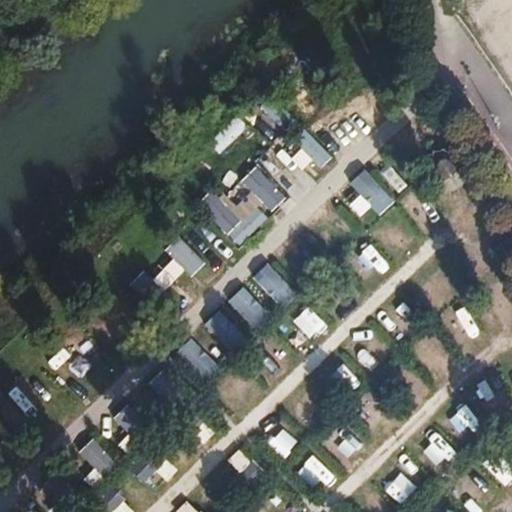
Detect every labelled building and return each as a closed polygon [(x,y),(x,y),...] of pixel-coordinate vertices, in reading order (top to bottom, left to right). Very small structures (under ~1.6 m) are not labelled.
[(240,115),(212,143),(224,155),(252,126),(240,115)] [(323,166),(333,158),(321,143),(311,151),(323,166)] [(219,188),(201,205),(241,248),(275,217),(274,215),(291,199),(261,166),(245,181),(255,192),(238,209),(219,188)] [(186,237),(169,250),(178,262),(155,279),(148,271),(133,284),(157,313),(176,298),(171,292),(207,263),(186,237)] [(209,331),(192,344),(217,376),(234,363),(209,331)] [(96,374),(110,361),(86,335),(71,348),(96,374)] [(63,354),(47,368),(72,396),(88,382),(63,354)] [(148,415),(134,400),(115,418),(131,435),(121,444),(132,456),(147,442),(152,447),(199,405),(166,370),(149,385),(164,401),(148,415)] [(83,452),(109,480),(123,467),(97,440),(83,452)] [(245,448),(231,461),(242,473),(236,478),(249,494),(269,476),(245,448)] [(133,475),(163,492),(177,468),(148,451),(133,475)] [(59,477),(49,485),(63,505),(73,497),(59,477)] [(121,488),(106,494),(113,510),(127,504),(121,488)] [(202,511),(192,500),(179,511),(202,511)]
